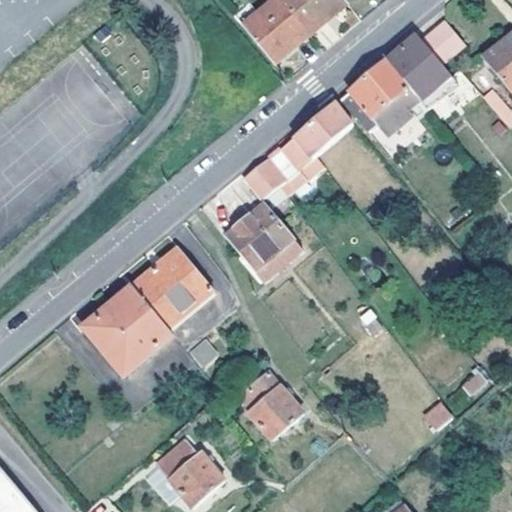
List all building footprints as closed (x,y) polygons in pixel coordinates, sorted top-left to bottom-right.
[(313,35),(283,0),(276,0),(244,27),(277,65),(313,35)] [(347,0),(283,0),(313,35),(351,4),(347,0)] [(448,23),(424,42),(443,65),(466,46),(448,23)] [(511,37),(488,58),(511,87),(511,37)] [(392,66),(421,100),(438,89),(453,78),(443,65),(424,42),(420,38),(408,48),(391,62),(392,66)] [(392,66),(391,62),(363,86),(346,100),(361,118),(363,117),(375,132),(384,126),(411,107),(421,100),(392,66)] [(438,89),(421,100),(430,111),(447,99),(438,89)] [(511,111),(495,91),(486,99),(511,128),(511,111)] [(289,182),(316,160),(320,156),(357,125),(341,105),(273,161),(250,180),(266,201),(283,187),(289,182)] [(411,107),(384,126),(392,138),(419,119),(411,107)] [(306,254),(268,206),(230,238),(268,284),(306,254)] [(181,252),(136,291),(170,331),(215,292),(181,252)] [(170,331),(136,291),(88,332),(129,377),(176,338),(170,331)] [(189,349),(199,368),(219,358),(209,339),(189,349)] [(478,371),(461,386),(472,398),(488,383),(478,371)] [(272,376),(246,398),(256,414),(252,416),(275,441),(306,415),(272,376)] [(435,432),(454,418),(441,401),(422,415),(435,432)] [(227,483),(201,452),(196,456),(188,446),(161,468),(163,473),(149,482),(165,500),(173,494),(178,500),(184,495),(196,509),(227,483)] [(0,511),(40,511),(0,461),(0,511)]
